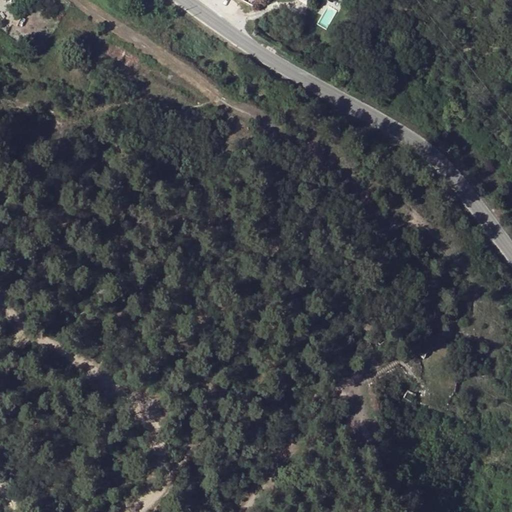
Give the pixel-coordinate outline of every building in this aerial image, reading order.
[(15,5),(10,2),(7,7),(12,10),(15,5)] [(143,59),(100,35),(89,58),(100,64),(104,56),(143,77),(149,65),(143,61),(143,59)] [(88,43),(79,38),(72,50),(84,57),(87,51),(84,49),(88,43)] [(429,352),(422,348),(418,354),(425,359),(429,352)] [(461,363),(454,359),(450,365),(457,370),(461,363)]
